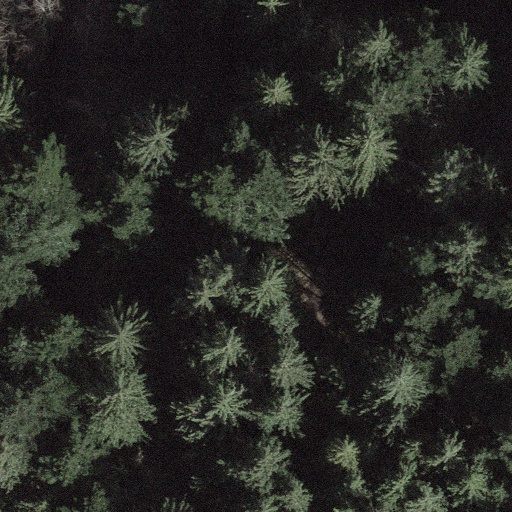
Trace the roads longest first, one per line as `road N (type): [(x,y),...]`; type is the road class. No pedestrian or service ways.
road 1 (track): [(332,511),(312,419),(310,319),(334,262)]
road 2 (track): [(334,262),(382,195),(511,111)]
